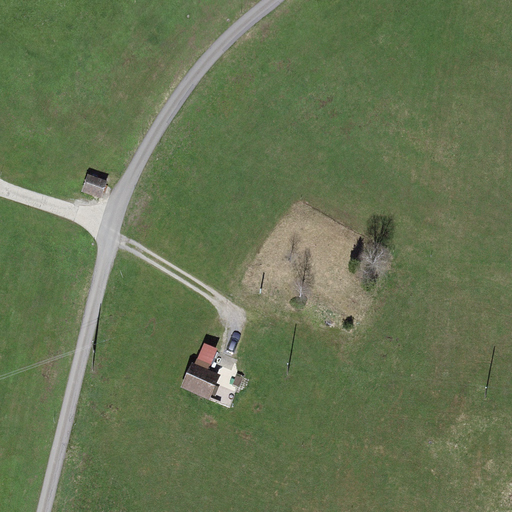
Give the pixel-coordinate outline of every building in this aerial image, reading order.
[(105,191),(85,184),(79,201),(98,208),(105,191)] [(220,343),(210,339),(206,348),(215,353),(220,343)] [(217,356),(203,349),(195,365),(209,372),(217,356)] [(229,377),(236,353),(219,349),(213,373),(229,377)] [(220,384),(192,368),(179,390),(206,407),(220,384)]
